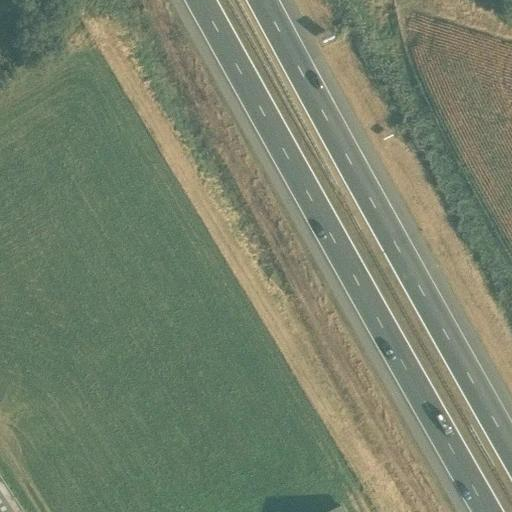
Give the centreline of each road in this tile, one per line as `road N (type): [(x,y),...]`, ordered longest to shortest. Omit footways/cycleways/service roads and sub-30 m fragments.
road 1 (motorway): [(194,0),(483,511)]
road 2 (motorway): [(511,439),(272,0)]
